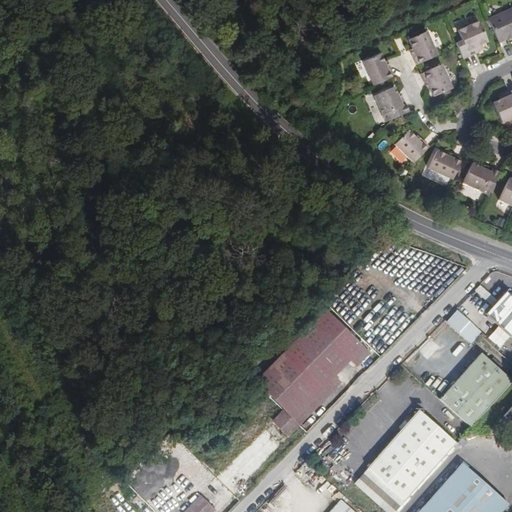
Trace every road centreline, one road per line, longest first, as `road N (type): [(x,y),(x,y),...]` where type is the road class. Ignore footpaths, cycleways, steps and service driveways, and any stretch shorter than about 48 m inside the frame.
road 1 (tertiary): [(164,0),(275,127),(338,185),(368,206),(494,254)]
road 2 (unclassified): [(494,254),(242,511)]
road 3 (residential): [(511,152),(464,128),(481,80),(511,67)]
